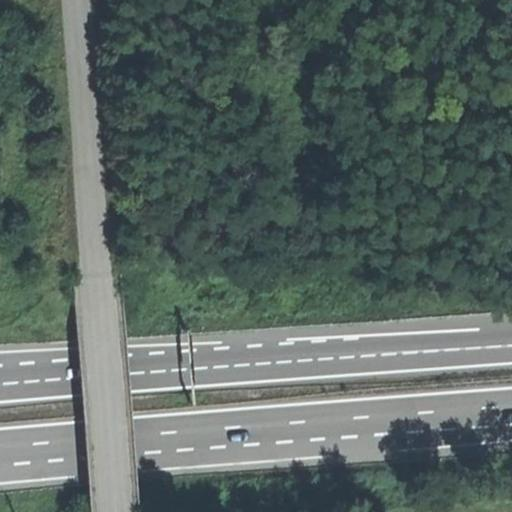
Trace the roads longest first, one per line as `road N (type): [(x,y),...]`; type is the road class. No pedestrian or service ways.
road 1 (motorway): [(0,446),(511,403)]
road 2 (unclassified): [(112,511),(72,0)]
road 3 (motorway): [(511,344),(0,382)]
